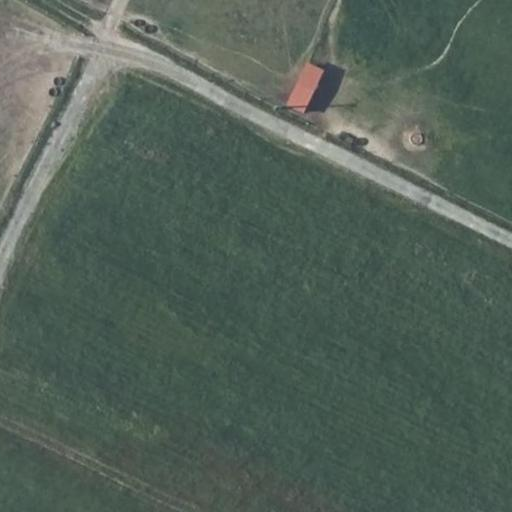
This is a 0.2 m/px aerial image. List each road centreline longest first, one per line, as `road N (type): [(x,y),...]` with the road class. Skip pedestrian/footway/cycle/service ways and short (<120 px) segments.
road 1 (track): [(511,236),(150,55),(113,54)]
road 2 (track): [(113,54),(0,285)]
